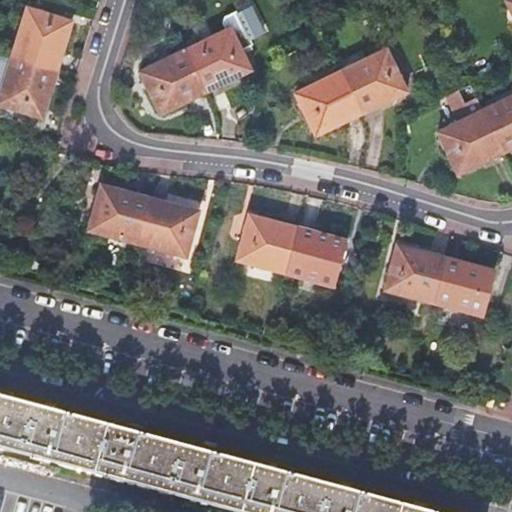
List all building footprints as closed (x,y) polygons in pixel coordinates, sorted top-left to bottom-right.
[(27,8),(13,54),(56,68),(70,22),(27,8)] [(225,32),(185,51),(204,92),(249,70),(242,53),(255,46),(253,42),(265,36),(254,14),(246,10),(239,12),(241,16),(226,23),(224,27),(225,32)] [(204,92),(185,51),(141,72),(160,113),(204,92)] [(341,73),(361,113),(405,94),(386,51),(341,73)] [(56,68),(13,54),(0,98),(0,105),(41,116),(56,68)] [(317,134),(361,113),(341,73),(297,93),(317,134)] [(459,122),(482,111),(476,98),(464,103),(458,90),(446,95),(459,122)] [(511,96),(482,111),(502,153),(511,148),(511,96)] [(482,111),(459,122),(437,132),(457,175),(502,153),(482,111)] [(90,231),(136,244),(149,198),(102,186),(90,231)] [(149,198),(136,244),(186,257),(197,212),(149,198)] [(238,261),(284,273),(295,229),(250,216),(238,261)] [(295,229),(284,273),(333,287),(346,243),(295,229)] [(386,290),(433,304),(445,258),(398,245),(386,290)] [(445,258),(433,304),(481,315),(494,272),(445,258)] [(0,447),(240,511),(432,511),(430,511),(356,491),(282,471),(208,451),(134,431),(60,411),(0,395),(0,447)]
